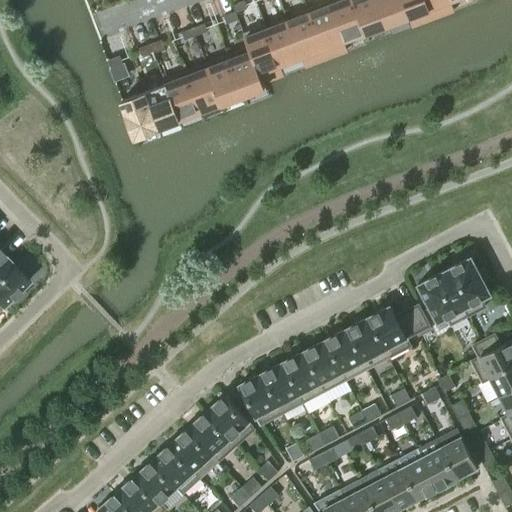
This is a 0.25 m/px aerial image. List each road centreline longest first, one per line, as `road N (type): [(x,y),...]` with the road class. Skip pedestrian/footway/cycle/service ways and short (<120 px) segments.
road 1 (residential): [(45,511),(73,500),(231,363),(386,281),(395,264),(455,233),(492,239),(511,273)]
road 2 (residential): [(0,192),(63,267),(54,289),(0,342)]
